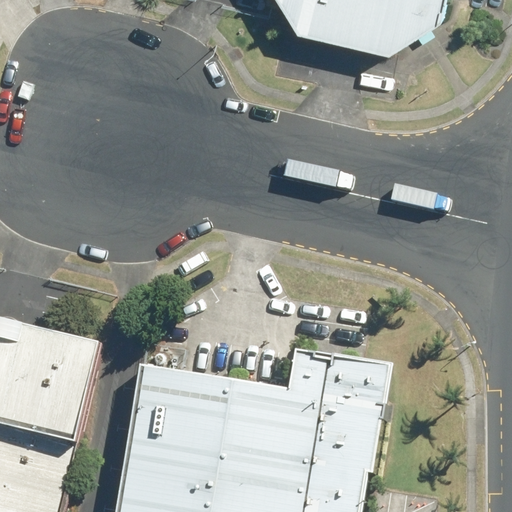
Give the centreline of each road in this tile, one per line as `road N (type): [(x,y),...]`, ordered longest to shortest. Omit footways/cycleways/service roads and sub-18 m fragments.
road 1 (unclassified): [(511,224),(95,134)]
road 2 (unknown): [(335,53),(389,58),(409,50),(443,0)]
road 3 (unknown): [(314,181),(335,53)]
